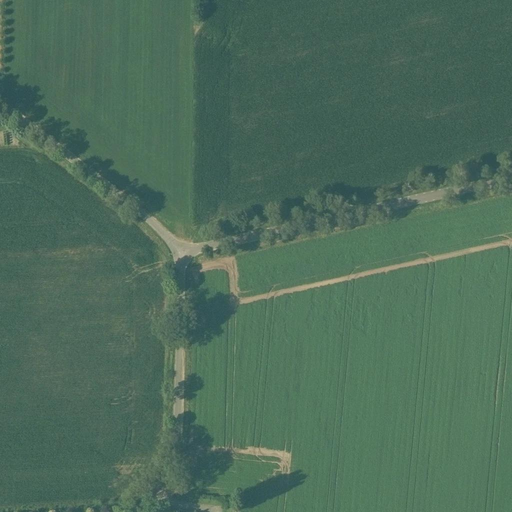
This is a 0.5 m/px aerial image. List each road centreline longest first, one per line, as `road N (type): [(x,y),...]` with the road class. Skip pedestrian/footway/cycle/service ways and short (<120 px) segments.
road 1 (unclassified): [(176,252),(511,175)]
road 2 (unclassified): [(125,511),(178,447),(176,252)]
road 3 (unclassified): [(176,252),(155,224),(0,104)]
